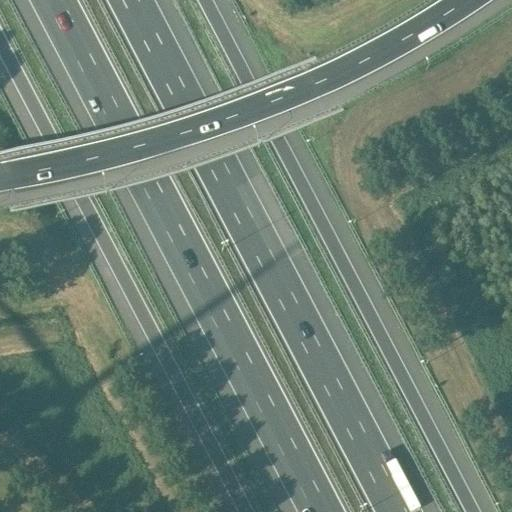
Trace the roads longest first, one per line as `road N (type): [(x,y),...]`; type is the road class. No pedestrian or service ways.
road 1 (motorway): [(56,0),(326,511)]
road 2 (motorway): [(400,511),(130,0)]
road 3 (motorway): [(474,511),(207,0)]
road 4 (motorway): [(0,43),(245,511)]
road 5 (motorway): [(0,176),(128,149),(249,108),(463,0)]
